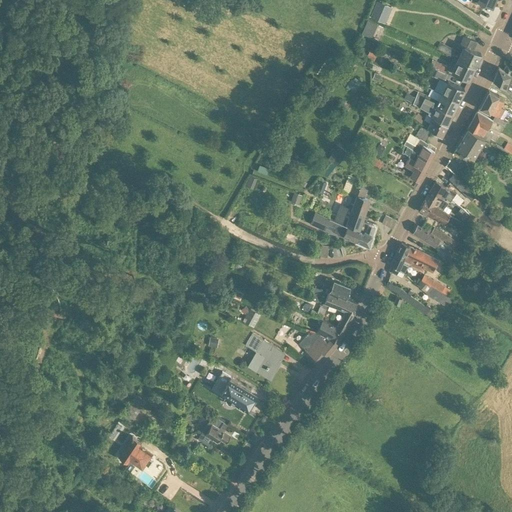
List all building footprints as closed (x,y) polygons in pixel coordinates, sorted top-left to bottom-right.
[(374,7),(370,17),(385,24),(390,13),(374,7)] [(368,20),(365,25),(375,30),(378,25),(368,20)] [(439,42),(436,49),(457,58),(475,67),(475,66),(481,54),(472,50),(476,42),(474,41),(463,36),(457,50),(439,42)] [(316,59),(309,69),(316,73),(323,62),(325,59),(326,60),(329,55),(338,61),(340,58),(323,48),(318,57),(316,59)] [(370,48),(366,58),(373,61),(378,52),(370,48)] [(457,58),(451,71),(468,80),(475,67),(457,58)] [(429,66),(437,69),(443,72),(446,66),(433,60),(429,66)] [(502,70),(510,74),(511,69),(511,68),(506,65),(502,70)] [(498,67),(492,80),(511,92),(511,75),(510,74),(502,70),(498,67)] [(447,74),(443,72),(437,69),(433,77),(443,81),(447,74)] [(372,79),(378,81),(381,75),(374,73),(372,79)] [(351,80),(346,86),(354,92),(362,83),(355,77),(352,81),(351,80)] [(446,82),(441,93),(458,101),(464,88),(447,80),(446,82)] [(478,107),(501,119),(501,118),(503,119),(507,111),(500,107),(505,98),(488,89),(478,107)] [(452,114),(435,106),(432,105),(435,99),(418,91),(414,99),(412,103),(428,112),(428,113),(433,116),(440,120),(447,124),(452,114)] [(439,98),(435,106),(452,114),(458,101),(441,93),(439,98)] [(487,139),(490,140),(493,134),(487,130),(492,120),(476,111),(468,127),(467,128),(471,129),(477,132),(481,135),(483,136),(487,139)] [(418,114),(414,120),(424,125),(426,122),(421,119),(422,116),(418,114)] [(433,116),(427,128),(441,136),(447,124),(440,120),(433,116)] [(419,156),(429,161),(434,151),(426,147),(428,144),(425,142),(430,133),(420,127),(415,136),(419,139),(415,146),(406,142),(404,146),(407,147),(420,155),(419,156)] [(467,128),(468,127),(467,127),(455,147),(460,150),(458,155),(466,159),(469,155),(474,158),(485,139),(489,141),(490,140),(487,139),(483,136),(481,135),(477,132),(471,129),(467,128)] [(511,154),(511,144),(507,142),(506,144),(503,149),(511,154)] [(378,159),(384,147),(379,144),(377,148),(376,148),(370,158),(362,153),(362,152),(357,149),(357,150),(354,148),(352,153),(354,154),(379,169),(382,164),(381,164),(382,161),(378,159)] [(418,182),(429,161),(419,156),(420,155),(407,147),(403,153),(409,157),(409,158),(408,157),(403,166),(412,171),(411,174),(402,170),(401,173),(418,182)] [(340,148),(331,162),(337,166),(346,151),(340,148)] [(335,166),(331,163),(322,174),(327,178),(335,166)] [(259,164),(256,171),(266,175),(269,168),(259,164)] [(464,184),(453,174),(448,179),(471,200),(476,195),(464,184)] [(438,193),(444,197),(450,201),(454,196),(456,193),(450,189),(435,181),(427,195),(435,199),(438,193)] [(353,195),(349,208),(364,213),(369,200),(364,198),(367,190),(354,184),(352,184),(349,193),(353,195)] [(403,202),(382,191),(377,201),(398,212),(403,202)] [(302,195),(294,192),(290,202),(298,205),(302,195)] [(443,199),(444,197),(438,193),(435,199),(427,195),(424,199),(418,210),(425,214),(428,209),(432,203),(434,204),(436,205),(443,209),(448,202),(443,199)] [(449,213),(443,209),(436,205),(434,204),(432,203),(428,209),(425,214),(458,231),(462,230),(464,227),(462,221),(451,215),(450,214),(449,213)] [(340,205),(333,220),(358,230),(361,222),(364,214),(364,213),(349,208),(340,205)] [(463,221),(468,215),(460,208),(455,214),(463,221)] [(354,240),(358,230),(333,220),(315,213),(310,224),(324,230),(326,223),(335,227),(335,228),(333,232),(344,236),(343,238),(347,240),(348,238),(354,240)] [(374,226),(367,223),(366,224),(361,222),(358,230),(354,240),(368,245),(372,235),(371,235),(374,226)] [(437,237),(434,235),(430,233),(416,224),(412,231),(435,245),(435,246),(449,256),(451,253),(453,250),(440,239),(437,237)] [(437,237),(440,239),(444,232),(434,227),(430,233),(434,235),(437,237)] [(403,259),(409,245),(401,242),(389,265),(392,267),(390,272),(396,275),(398,270),(403,273),(404,273),(408,265),(409,262),(403,259)] [(403,259),(409,262),(408,265),(422,272),(423,267),(432,271),(438,257),(409,245),(403,259)] [(328,257),(329,246),(322,246),(321,256),(328,257)] [(234,267),(238,268),(241,267),(242,263),(241,260),(237,259),(234,260),(233,264),(234,267)] [(201,274),(199,280),(210,284),(212,278),(201,274)] [(424,274),(421,279),(430,285),(439,290),(441,291),(441,292),(447,295),(450,289),(445,285),(424,274)] [(314,287),(310,300),(319,304),(321,305),(322,304),(322,301),(324,296),(325,293),(326,290),(331,293),(338,296),(346,299),(346,297),(348,297),(349,294),(348,293),(350,288),(325,278),(321,289),(314,287)] [(418,278),(415,284),(432,298),(446,307),(452,299),(447,295),(441,292),(441,291),(439,290),(430,285),(421,279),(418,278)] [(386,286),(386,287),(396,293),(402,297),(406,301),(422,311),(426,314),(431,307),(426,304),(425,306),(411,295),(413,292),(409,290),(407,293),(400,288),(395,285),(389,282),(386,286)] [(311,309),(308,315),(314,317),(318,319),(321,320),(322,320),(327,305),(342,310),(344,310),(338,320),(347,324),(353,313),(353,312),(357,303),(355,302),(346,299),(338,296),(331,293),(326,290),(325,293),(324,296),(322,301),(322,304),(321,305),(319,304),(317,311),(311,309)] [(396,296),(393,303),(394,303),(399,305),(401,298),(396,296)] [(249,308),(244,316),(256,323),(261,314),(249,308)] [(336,326),(322,320),(321,320),(318,319),(314,317),(312,322),(319,324),(316,331),(329,338),(337,342),(337,343),(347,324),(338,320),(336,326)] [(327,354),(337,342),(329,338),(316,331),(314,333),(313,334),(311,334),(310,333),(301,344),(305,348),(304,349),(312,356),(318,359),(324,352),(327,354)] [(479,336),(473,332),(470,336),(476,340),(479,336)] [(252,333),(245,345),(256,351),(252,358),(260,363),(255,371),(269,378),(277,366),(276,365),(284,353),(279,350),(252,333)] [(218,339),(210,337),(208,345),(217,347),(218,339)] [(246,410),(255,394),(236,383),(238,381),(230,376),(222,371),(211,390),(218,394),(225,399),(225,400),(225,401),(226,403),(227,404),(228,405),(231,404),(234,403),(246,410)] [(137,396),(122,417),(123,418),(130,424),(146,402),(137,396)] [(226,425),(212,416),(209,421),(208,421),(201,433),(197,438),(208,445),(212,439),(216,442),(219,438),(226,442),(230,435),(223,430),(226,425)] [(123,418),(120,422),(131,431),(134,427),(130,424),(123,418)] [(256,443),(261,437),(254,432),(250,439),(256,443)] [(139,441),(131,436),(130,438),(131,438),(119,457),(127,463),(129,460),(141,468),(151,453),(139,446),(141,442),(140,440),(139,441)] [(256,443),(250,439),(246,446),(252,449),(256,443)] [(84,470),(92,475),(95,470),(87,465),(84,470)] [(230,480),(230,479),(220,471),(215,478),(216,479),(226,486),(227,484),(230,480)] [(221,492),(222,492),(223,490),(224,488),(226,486),(216,479),(211,485),(221,492)]
